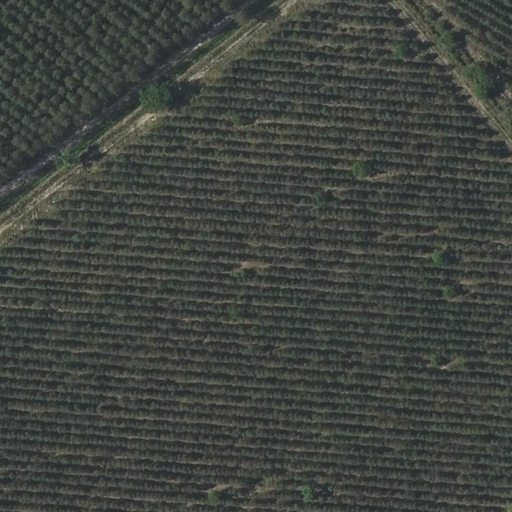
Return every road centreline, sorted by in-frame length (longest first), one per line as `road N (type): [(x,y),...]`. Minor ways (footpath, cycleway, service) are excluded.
road 1 (track): [(306,0),(0,237)]
road 2 (track): [(248,0),(0,193)]
road 3 (track): [(511,126),(406,0)]
